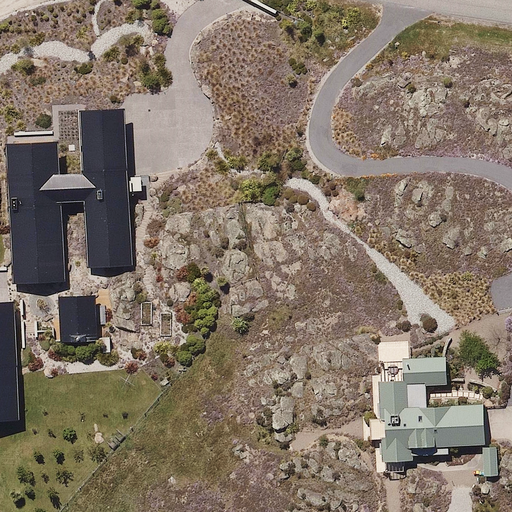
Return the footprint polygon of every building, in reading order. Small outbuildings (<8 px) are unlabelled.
[(57,142),(7,145),(14,283),(64,281),(60,202),(85,201),(88,268),(130,266),(122,112),(83,114),(86,175),(58,176),(57,142)] [(234,133),(205,150),(229,190),(257,173),(234,133)] [(196,150),(171,163),(185,190),(210,177),(196,150)] [(94,296),(59,298),(61,342),(96,340),(94,296)] [(15,301),(0,302),(0,419),(20,419),(15,301)] [(413,339),(378,342),(379,370),(370,371),(373,415),(361,416),(363,443),(375,443),(376,467),(417,465),(416,452),(480,447),(482,476),(497,475),(495,447),(485,447),(482,405),(429,409),(427,388),(449,387),(447,357),(414,359),(413,339)]
